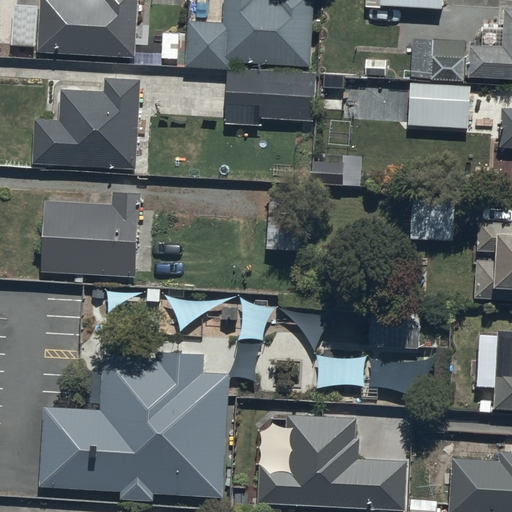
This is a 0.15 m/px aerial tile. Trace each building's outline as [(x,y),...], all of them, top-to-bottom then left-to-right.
[(37,2),(16,0),(15,0),(12,41),(34,43),(37,2)] [(41,0),(39,48),(135,53),(137,0),(41,0)] [(223,0),(222,18),(187,17),(185,63),(229,65),(229,59),(310,63),(312,0),(223,0)] [(469,40),(467,72),(511,74),(511,3),(504,3),(502,42),(469,40)] [(464,53),(432,52),(432,76),(464,77),(464,53)] [(315,69),(227,66),(226,100),(262,101),(262,116),(313,118),(315,69)] [(35,115),(33,160),(137,165),(141,76),(106,74),(106,88),(59,86),(58,116),(35,115)] [(409,122),(467,123),(468,81),(410,80),(409,122)] [(511,104),(501,104),(500,141),(504,142),(503,180),(511,180),(511,104)] [(113,201),(47,198),(44,269),(137,273),(141,190),(114,188),(113,201)] [(304,190),(269,189),(266,245),(301,247),(304,190)] [(411,195),(410,236),(452,238),(454,197),(411,195)] [(511,218),(478,217),(475,293),(511,294),(511,218)] [(418,303),(369,302),(368,342),(417,344),(418,303)] [(511,326),(497,326),(495,405),(511,405),(511,326)] [(157,354),(104,352),(102,406),(47,404),(44,483),(122,487),(122,496),(155,498),(155,489),(224,492),(229,370),(203,369),(204,350),(158,348),(157,354)] [(257,459),(255,500),(403,505),(405,459),(355,457),(357,414),(287,412),(285,460),(257,459)] [(451,455),(448,511),(481,511),(511,511),(511,449),(499,449),(499,457),(451,455)]
